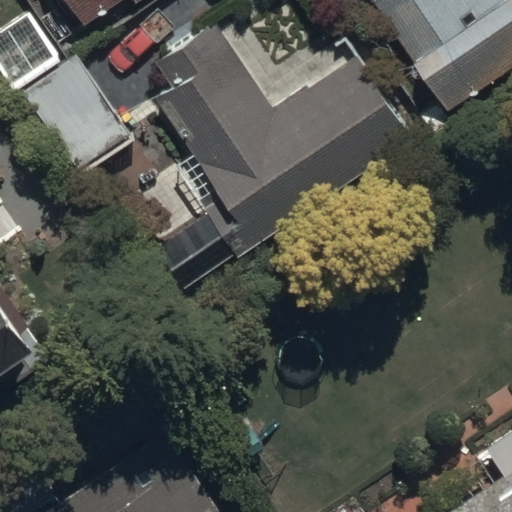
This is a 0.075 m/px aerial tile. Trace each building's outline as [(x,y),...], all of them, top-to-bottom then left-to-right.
[(125,0),(132,0),(137,6),(145,0),(57,0),(79,31),(125,0)] [(511,0),(372,0),(413,61),(451,118),(511,77),(511,0)] [(162,103),(201,162),(227,200),(210,211),(242,259),(416,143),(383,95),(358,57),(274,113),(235,55),(215,25),(161,61),(181,91),(162,103)] [(83,181),(137,144),(78,56),(24,93),(83,181)] [(0,395),(47,364),(0,293),(0,395)] [(511,511),(511,432),(487,449),(506,477),(454,511),(511,511)] [(219,511),(169,437),(97,485),(57,511),(219,511)]
